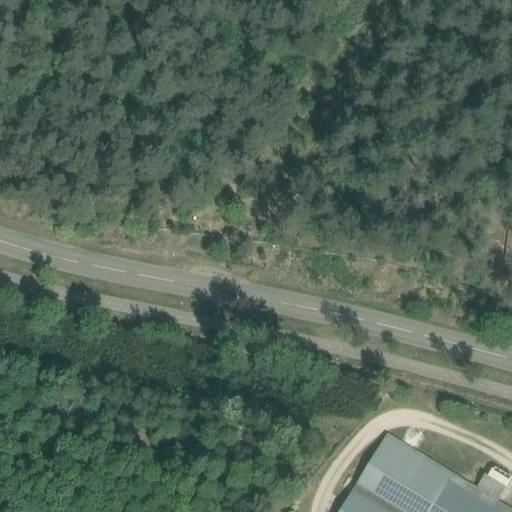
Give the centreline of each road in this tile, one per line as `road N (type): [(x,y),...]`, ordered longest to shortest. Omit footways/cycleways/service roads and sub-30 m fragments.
road 1 (tertiary): [(511,363),(0,237)]
road 2 (track): [(203,307),(209,284),(395,0)]
